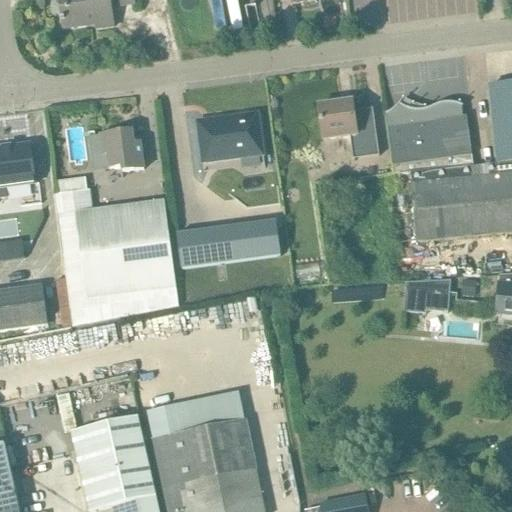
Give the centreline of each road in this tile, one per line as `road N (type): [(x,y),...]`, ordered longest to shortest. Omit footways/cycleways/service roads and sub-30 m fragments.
road 1 (unclassified): [(7,97),(511,31)]
road 2 (unknown): [(257,511),(225,377),(201,357),(168,341),(139,340),(0,364)]
